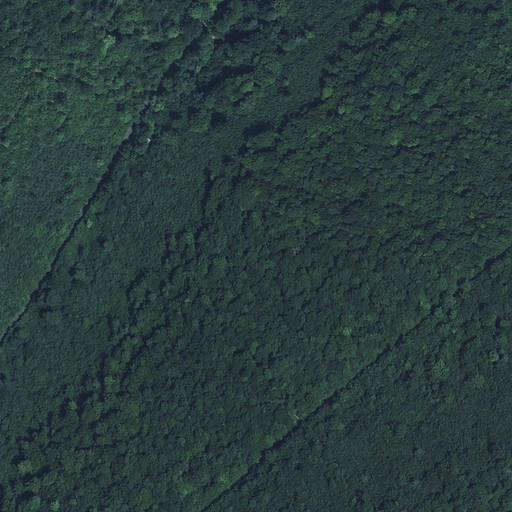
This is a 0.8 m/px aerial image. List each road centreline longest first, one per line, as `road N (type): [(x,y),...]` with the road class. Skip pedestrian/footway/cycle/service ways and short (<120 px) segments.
road 1 (tertiary): [(0,343),(86,215),(138,117),(230,0)]
road 2 (track): [(511,246),(203,511)]
